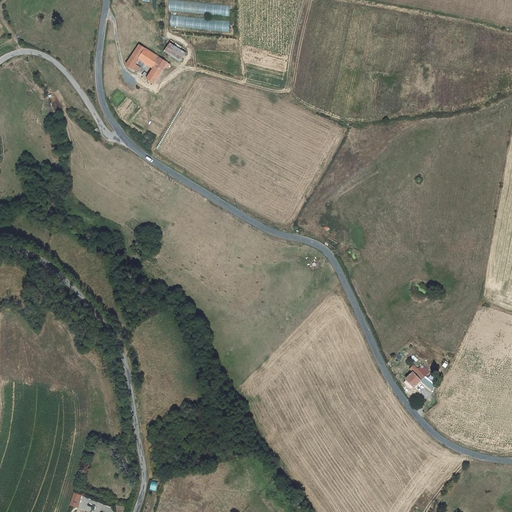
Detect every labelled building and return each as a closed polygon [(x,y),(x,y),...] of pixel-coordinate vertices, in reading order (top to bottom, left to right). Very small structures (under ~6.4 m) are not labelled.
[(177,0),(169,0),(169,11),(230,16),(231,5),(177,0)] [(170,27),(229,31),(230,19),(171,16),(170,27)] [(171,43),(165,51),(180,62),(186,53),(171,43)] [(141,67),(137,65),(140,59),(147,49),(140,45),(127,66),(137,72),(141,67)] [(157,55),(147,49),(140,59),(155,68),(161,58),(157,55)] [(161,58),(155,68),(150,75),(146,73),(143,76),(154,83),(164,67),(166,68),(169,64),(161,58)] [(421,387),(432,376),(421,366),(418,369),(418,374),(413,379),(421,387)] [(150,489),(156,491),(158,482),(152,480),(150,489)] [(78,508),(82,495),(74,492),(69,505),(78,508)]
